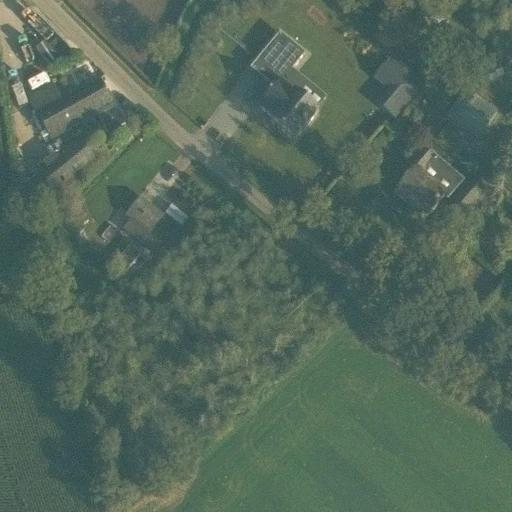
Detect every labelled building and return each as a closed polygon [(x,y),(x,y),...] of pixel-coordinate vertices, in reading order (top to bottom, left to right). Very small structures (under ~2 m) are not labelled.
[(384,51),(422,33),(413,12),(371,32),(384,51)] [(318,113),(315,111),(295,95),(301,87),(288,75),(304,55),(279,34),(250,70),(271,87),(264,96),(267,98),(258,108),(272,120),(270,123),(293,143),(318,113)] [(55,66),(70,53),(54,35),(39,48),(55,66)] [(386,64),(372,80),(405,108),(419,91),(386,64)] [(107,136),(124,126),(100,81),(67,99),(81,123),(96,114),(107,136)] [(466,92),(447,120),(478,141),(497,113),(466,92)] [(50,140),(81,123),(67,99),(62,102),(58,95),(50,99),(47,94),(29,104),(50,140)] [(56,156),(51,150),(37,161),(48,175),(23,195),(39,214),(108,158),(86,131),(56,156)] [(427,218),(444,198),(447,201),(464,182),(431,154),(429,157),(420,150),(408,165),(414,171),(394,195),(406,204),(408,202),(427,218)] [(452,203),(465,215),(487,190),(473,178),(452,203)] [(162,218),(139,201),(127,217),(131,220),(123,230),(152,254),(161,244),(149,235),(162,218)]
